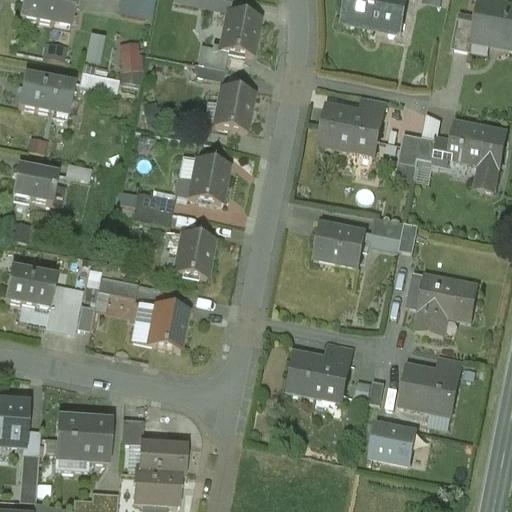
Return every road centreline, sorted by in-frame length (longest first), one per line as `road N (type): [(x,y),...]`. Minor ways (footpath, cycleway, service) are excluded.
road 1 (residential): [(299,0),(298,80),(233,405)]
road 2 (residential): [(0,361),(233,405)]
